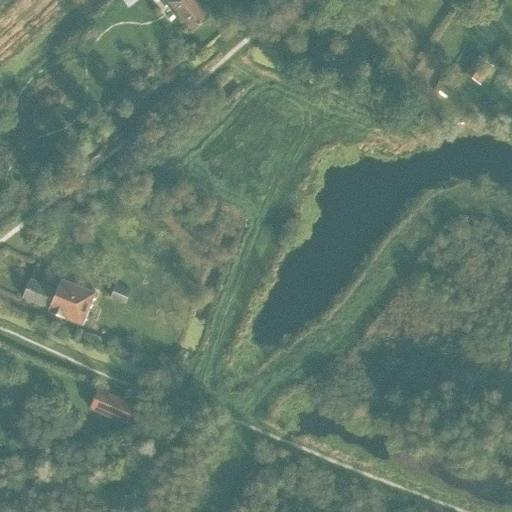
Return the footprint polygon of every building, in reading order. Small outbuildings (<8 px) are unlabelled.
[(207,19),(191,0),(156,0),(162,7),(167,2),(191,31),(207,19)] [(464,74),(479,85),(491,67),(477,57),(464,74)] [(60,280),(56,291),(31,280),(23,298),(49,309),(47,312),(81,326),(94,294),(60,280)] [(114,285),(109,299),(124,304),(129,290),(114,285)] [(136,405),(97,389),(88,410),(127,426),(136,405)]
